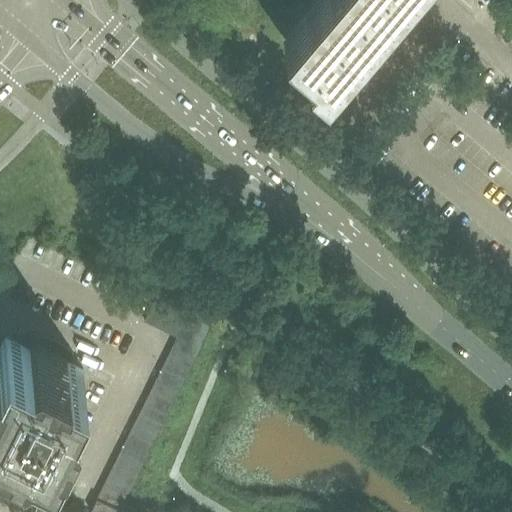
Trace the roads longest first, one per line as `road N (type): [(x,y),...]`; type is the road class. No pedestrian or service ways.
road 1 (primary): [(15,30),(128,129),(338,242)]
road 2 (primary): [(338,242),(62,0)]
road 3 (residential): [(0,447),(82,486),(136,370),(4,308)]
road 4 (primary): [(511,386),(338,242)]
road 5 (residential): [(453,0),(340,135)]
